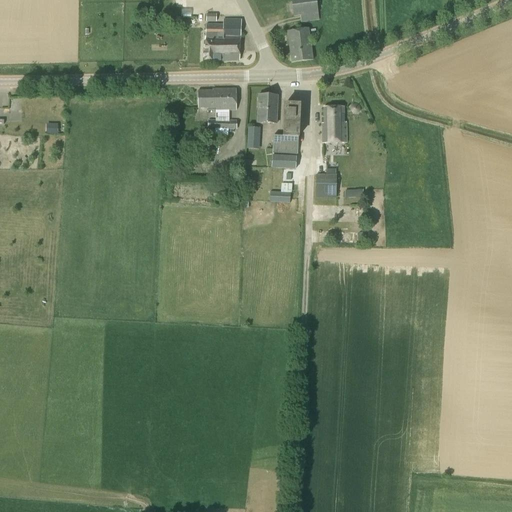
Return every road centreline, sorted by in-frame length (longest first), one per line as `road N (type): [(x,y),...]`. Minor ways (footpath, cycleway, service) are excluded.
road 1 (unknown): [(312,77),(291,511)]
road 2 (tertiary): [(0,84),(275,78)]
road 3 (tertiary): [(275,78),(350,71),(511,5)]
